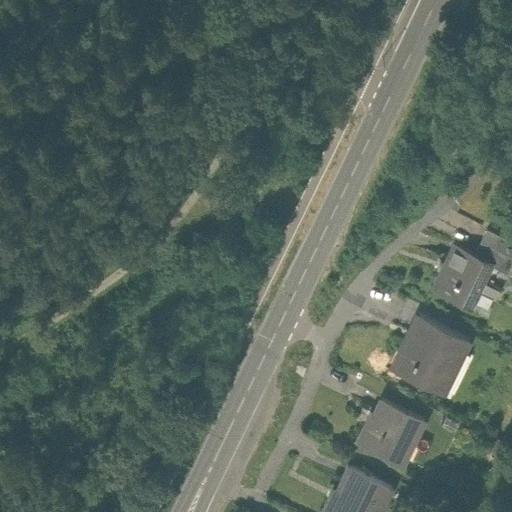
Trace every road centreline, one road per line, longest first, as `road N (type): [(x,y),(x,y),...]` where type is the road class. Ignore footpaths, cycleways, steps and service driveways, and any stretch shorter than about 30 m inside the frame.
road 1 (primary): [(281,322),(437,0)]
road 2 (track): [(0,350),(146,250),(205,178)]
road 3 (track): [(205,178),(242,113),(288,71),(319,68),(391,93)]
road 4 (primary): [(192,511),(281,322)]
road 5 (residential): [(325,342),(391,250),(454,195)]
road 6 (residential): [(325,342),(254,504)]
